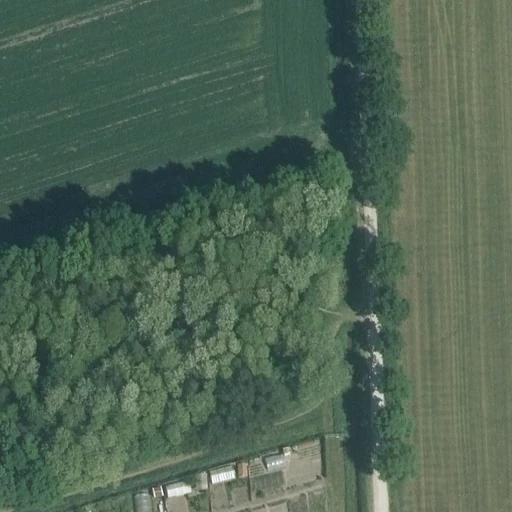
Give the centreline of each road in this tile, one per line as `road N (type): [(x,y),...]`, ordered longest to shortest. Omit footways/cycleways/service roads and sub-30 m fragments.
road 1 (track): [(362,0),(373,306)]
road 2 (track): [(373,306),(383,511)]
